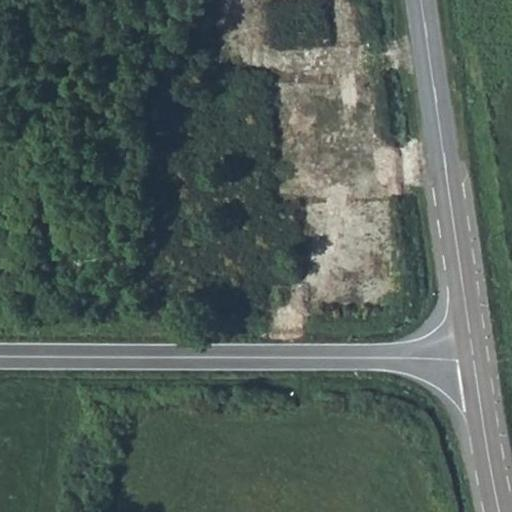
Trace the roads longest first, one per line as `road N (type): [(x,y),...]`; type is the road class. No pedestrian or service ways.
road 1 (tertiary): [(0,357),(473,359)]
road 2 (tertiary): [(473,359),(422,0)]
road 3 (tertiary): [(501,511),(473,359)]
